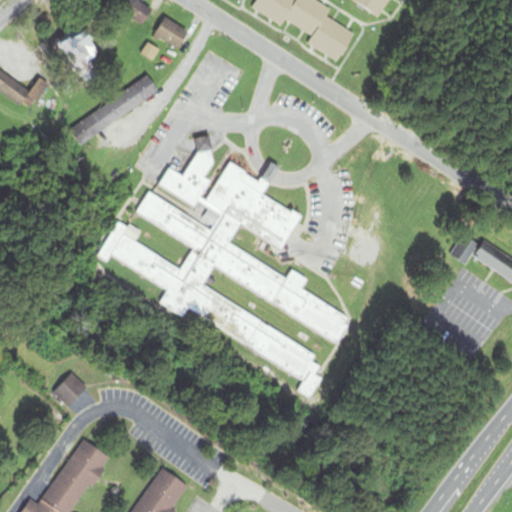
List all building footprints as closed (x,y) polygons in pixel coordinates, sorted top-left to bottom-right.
[(258,0),(252,10),(281,27),(284,22),(312,37),(307,46),(339,64),(355,36),(325,19),(330,11),(311,0),(258,0)] [(178,51),(190,34),(166,19),(155,36),(178,51)] [(101,39),(82,30),(77,40),(69,36),(59,58),(87,71),(101,39)] [(31,94),(0,71),(0,91),(29,113),(47,88),(39,82),(31,94)] [(159,94),(149,78),(76,124),(87,140),(159,94)] [(316,402),(315,354),(202,290),(213,271),(339,342),(353,316),(228,246),(239,226),(282,250),(300,218),(264,198),(280,170),(271,165),(261,183),(229,165),(211,197),(209,139),(192,140),(192,184),(169,171),(160,186),(219,219),(212,232),(148,196),(137,216),(195,248),(183,269),(114,231),(98,260),(308,378),(299,393),(316,402)] [(479,246),(464,235),(449,256),(465,266),(479,246)] [(511,282),(511,259),(483,243),(473,261),(511,282)] [(185,511),(198,494),(160,470),(132,511),(75,511),(110,459),(82,441),(39,507),(30,501),(23,511),(185,511)]
